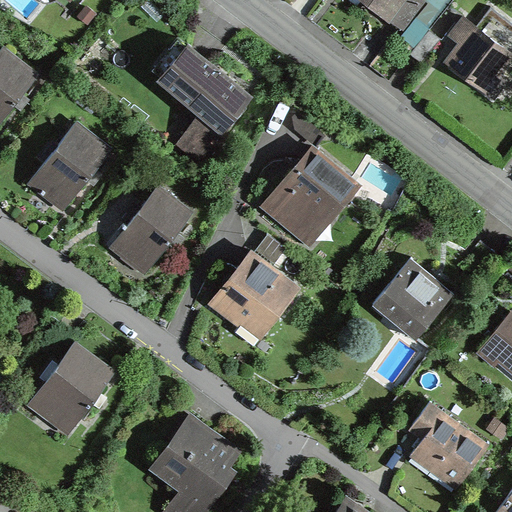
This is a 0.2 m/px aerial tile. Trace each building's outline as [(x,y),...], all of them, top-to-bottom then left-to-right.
[(402,26),(404,23),(390,12),(398,0),(374,0),(388,11),(386,14),(402,26)] [(420,0),(398,0),(390,12),(404,23),(405,23),(422,1),(420,0)] [(511,52),(463,16),(447,36),(457,44),(442,64),(493,102),(509,81),(502,76),(511,61),(511,52)] [(429,29),(410,52),(421,61),(440,38),(429,29)] [(200,109),(183,133),(202,150),(210,140),(213,143),(218,137),(215,134),(249,93),(209,60),(188,42),(160,75),(200,109)] [(0,120),(36,73),(2,47),(0,49),(0,120)] [(44,194),(45,191),(64,206),(109,148),(75,121),(31,179),(35,182),(32,185),(37,189),(44,194)] [(316,147),(314,146),(266,203),(265,204),(306,238),(307,236),(306,236),(327,210),(334,215),(359,184),(358,182),(357,183),(315,148),(316,147)] [(124,221),(118,229),(121,231),(113,243),(124,252),(146,269),(191,211),(157,185),(127,223),(124,221)] [(283,251),(287,247),(267,231),(267,232),(256,247),(275,261),(283,251)] [(252,250),(251,249),(211,300),(213,301),(214,301),(240,321),(239,321),(241,322),(236,329),(254,342),(298,285),(296,284),(252,251),(252,250)] [(413,257),(411,255),(380,293),(397,306),(392,313),(416,333),(414,336),(416,337),(454,291),(452,289),(450,292),(410,259),(413,257)] [(495,363),(496,364),(503,355),(511,362),(511,311),(510,310),(478,349),(479,350),(480,350),(495,363)] [(31,400),(69,430),(113,371),(85,350),(74,341),(31,400)] [(412,427),(423,435),(414,449),(460,482),(489,441),(488,440),(486,442),(431,402),(432,400),(430,399),(409,428),(411,429),(412,427)] [(176,511),(200,511),(225,480),(213,471),(217,466),(223,470),(238,450),(178,405),(157,432),(175,446),(159,467),(184,485),(171,502),(179,508),(176,511)] [(511,511),(511,488),(500,506),(507,511),(511,511)] [(367,511),(345,497),(334,511),(367,511)]
